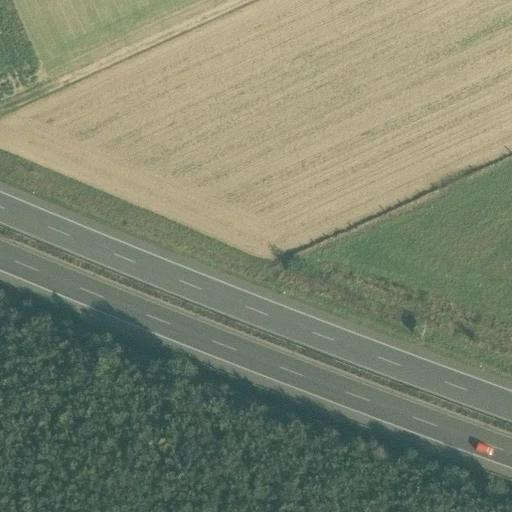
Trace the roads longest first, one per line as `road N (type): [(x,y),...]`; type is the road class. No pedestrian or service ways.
road 1 (motorway): [(511,412),(0,207)]
road 2 (motorway): [(0,257),(511,459)]
road 3 (track): [(247,0),(0,112)]
